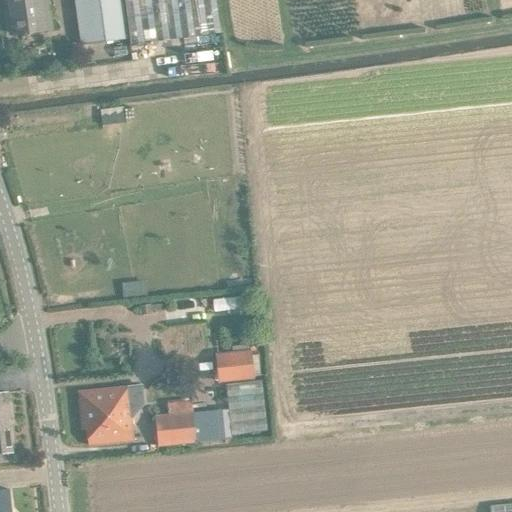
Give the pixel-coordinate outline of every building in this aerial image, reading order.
[(7,0),(13,35),(48,30),(44,0),(7,0)] [(73,0),(80,48),(81,48),(128,41),(122,0),(73,0)] [(123,0),(130,45),(194,35),(219,32),(215,0),(123,0)] [(218,380),(250,376),(248,352),(216,356),(218,380)] [(213,384),(211,371),(198,372),(198,379),(206,378),(206,385),(213,384)] [(260,381),(225,384),(230,433),(265,429),(260,381)] [(81,429),(85,428),(86,428),(97,427),(96,411),(107,410),(118,409),(118,416),(129,415),(126,386),(77,391),(81,429)] [(0,421),(7,420),(10,420),(6,392),(0,392),(0,421)] [(196,441),(219,439),(216,409),(192,412),(191,402),(166,405),(167,417),(156,418),(158,445),(196,441)] [(86,428),(85,428),(87,445),(132,440),(129,415),(118,416),(118,409),(107,410),(96,411),(97,427),(86,428)] [(0,454),(10,453),(7,420),(0,421),(0,454)] [(95,466),(97,511),(202,511),(203,506),(216,505),(213,453),(152,456),(153,468),(138,469),(138,463),(117,464),(117,473),(105,474),(104,466),(95,466)] [(0,511),(8,511),(6,488),(0,488),(0,511)]
